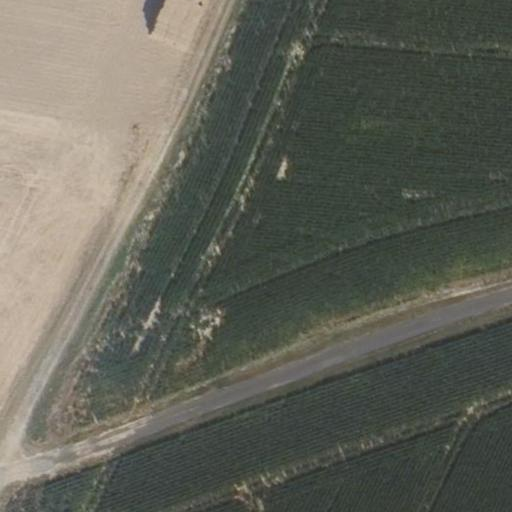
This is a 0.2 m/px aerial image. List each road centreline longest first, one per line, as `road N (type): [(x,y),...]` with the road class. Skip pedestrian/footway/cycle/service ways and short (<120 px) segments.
road 1 (track): [(0,479),(511,296)]
road 2 (track): [(220,0),(0,464)]
